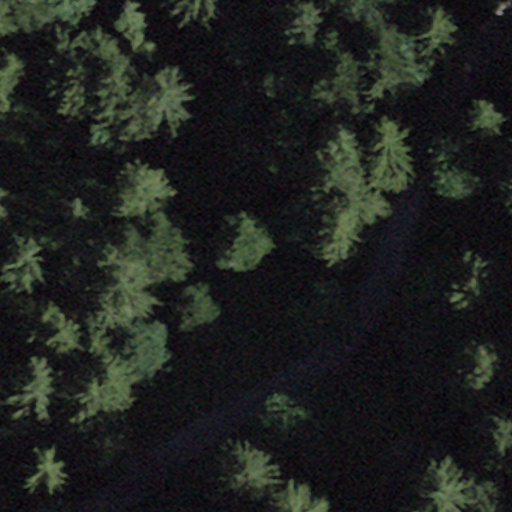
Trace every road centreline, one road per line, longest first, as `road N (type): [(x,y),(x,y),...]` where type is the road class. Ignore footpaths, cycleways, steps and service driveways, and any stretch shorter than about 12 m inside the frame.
road 1 (track): [(511,81),(433,201),(322,334),(187,426)]
road 2 (track): [(77,511),(187,426)]
